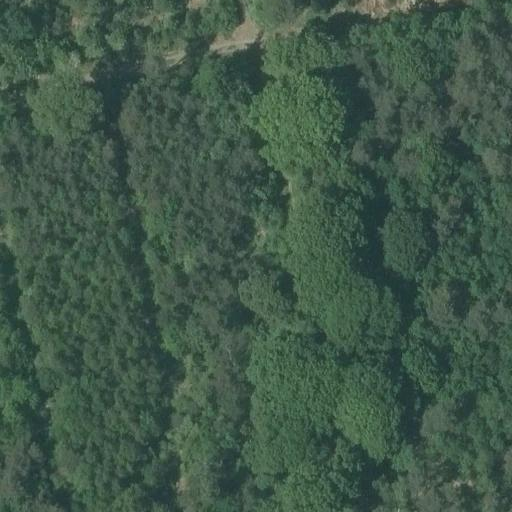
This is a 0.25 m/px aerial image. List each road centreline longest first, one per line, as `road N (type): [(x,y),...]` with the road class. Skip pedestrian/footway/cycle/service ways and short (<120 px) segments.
road 1 (track): [(238,0),(346,511)]
road 2 (track): [(0,101),(495,0)]
